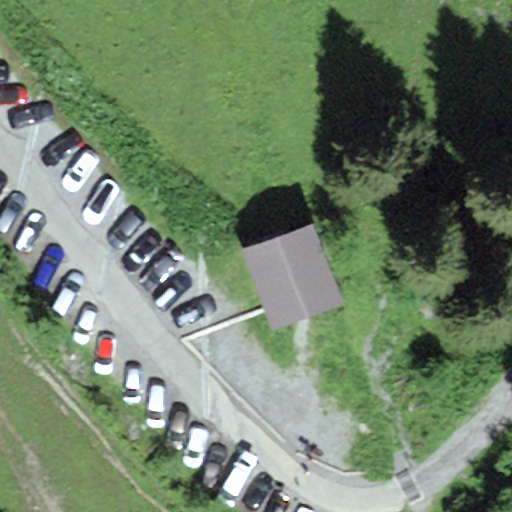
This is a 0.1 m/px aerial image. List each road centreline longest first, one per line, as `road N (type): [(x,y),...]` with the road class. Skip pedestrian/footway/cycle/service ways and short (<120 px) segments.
road 1 (unclassified): [(408,486),(329,483),(234,442),(104,293),(0,147)]
road 2 (track): [(511,393),(398,502)]
